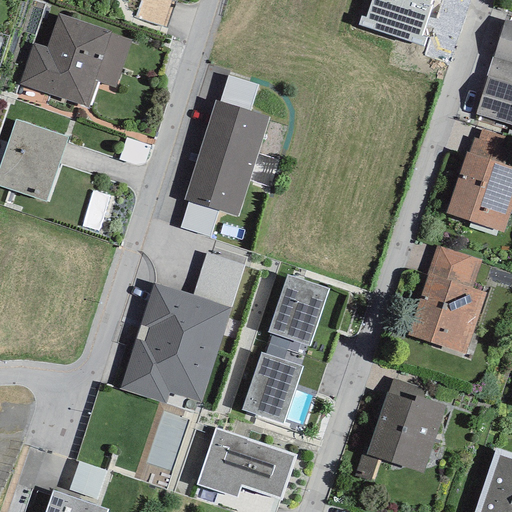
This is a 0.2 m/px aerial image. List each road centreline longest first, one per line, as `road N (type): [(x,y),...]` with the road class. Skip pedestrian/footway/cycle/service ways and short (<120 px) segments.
road 1 (residential): [(472,0),(312,511)]
road 2 (residential): [(209,0),(86,378),(39,445)]
